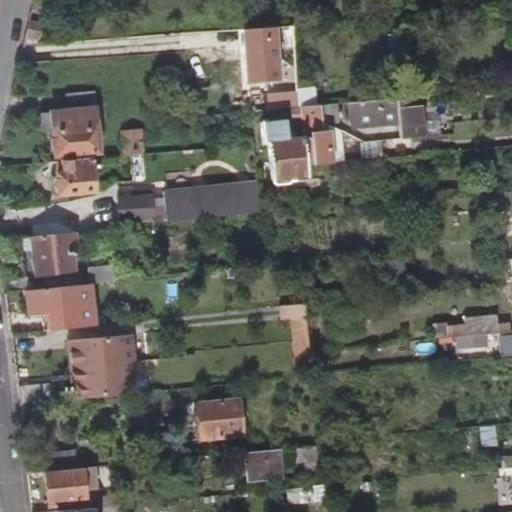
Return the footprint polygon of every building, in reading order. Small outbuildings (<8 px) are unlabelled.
[(35,42),(39,30),(24,25),(23,29),(21,40),(34,44),(35,42)] [(34,44),(21,40),(19,49),(32,48),(34,44)] [(285,78),(282,49),(264,50),(264,45),(250,46),(253,81),(257,81),(258,98),(251,99),(252,112),(282,110),(280,78),(285,78)] [(96,153),(91,93),(63,96),(64,112),(37,114),(38,133),(49,132),(51,158),(58,157),(59,161),(90,159),(90,154),(96,153)] [(420,137),(417,98),(351,104),(353,125),(378,122),(378,126),(396,124),(398,139),(420,137)] [(339,121),(337,105),(300,108),(301,124),(339,121)] [(303,167),(301,139),(286,140),(285,122),(258,124),(260,144),(264,144),(267,178),(269,178),(270,191),(289,190),(288,184),(304,182),(303,167)] [(144,155),(141,129),(121,130),(124,156),(144,155)] [(330,165),(327,132),(308,134),(308,139),(301,139),(303,167),(330,165)] [(141,170),(139,158),(128,159),(129,172),(141,170)] [(94,188),(90,159),(59,161),(60,174),(53,175),(56,193),(94,188)] [(259,214),(256,185),(164,194),(164,200),(166,223),(255,215),(259,214)] [(149,195),(115,199),(118,222),(149,218),(149,225),(166,223),(164,200),(150,201),(149,195)] [(70,269),(68,250),(73,249),(71,233),(19,238),(21,253),(29,252),(31,274),(70,269)] [(511,259),(502,261),(504,285),(511,284),(511,259)] [(114,282),(112,266),(85,269),(87,285),(114,282)] [(92,327),(87,285),(23,291),(25,315),(44,312),(47,331),(92,327)] [(493,334),(492,316),(459,319),(461,337),(493,334)] [(504,342),(503,333),(493,334),(461,337),(462,346),(504,342)] [(130,364),(127,336),(62,343),(64,371),(130,364)] [(511,358),(511,347),(510,347),(511,352),(501,353),(502,359),(511,358)] [(130,364),(64,371),(66,385),(71,384),(73,401),(123,396),(122,379),(132,378),(130,364)] [(47,404),(46,388),(14,392),(16,407),(47,404)] [(242,438),(238,398),(197,402),(201,442),(242,438)] [(49,421),(48,405),(28,408),(30,423),(49,421)] [(509,448),(506,426),(491,428),(493,450),(509,448)] [(74,470),(72,453),(42,456),(44,473),(74,470)] [(83,503),(80,481),(89,479),(88,468),(74,470),(44,473),(40,473),(45,508),(83,503)] [(326,502),(324,486),(289,489),(291,506),(303,504),(303,505),(326,502)]
